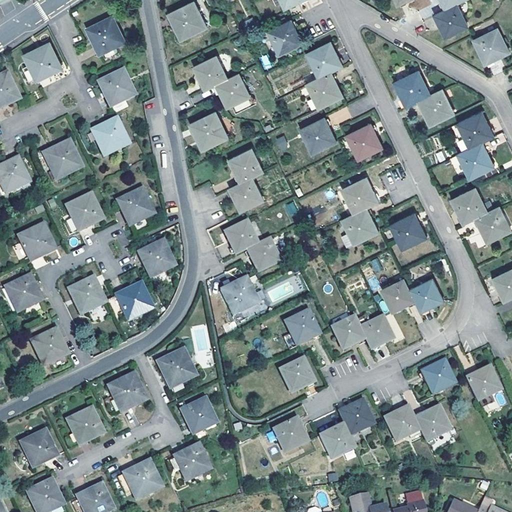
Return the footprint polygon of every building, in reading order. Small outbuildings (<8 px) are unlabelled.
[(280,0),(285,9),(296,3),(302,0),(280,0)] [(440,0),(445,9),(457,4),(456,4),(463,0),(440,0)] [(194,1),(168,14),(181,40),(207,27),(194,1)] [(468,27),(457,4),(445,9),(446,10),(434,15),(445,38),(468,27)] [(113,16),(87,29),(93,42),(100,54),(125,42),(113,16)] [(279,56),(303,44),(297,32),(291,20),(267,32),(279,56)] [(497,29),(474,40),(485,65),(497,59),(509,53),(497,29)] [(307,54),(319,78),(331,72),(343,66),(331,42),(307,54)] [(50,44),(26,56),(38,80),(49,74),(62,68),(50,44)] [(201,81),(205,90),(216,84),(228,79),(217,56),(194,67),(201,81)] [(261,57),(264,69),(270,68),(267,56),(261,57)] [(122,71),(98,83),(104,95),(109,106),(116,103),(120,109),(133,103),(130,96),(133,94),(122,71)] [(401,96),(406,106),(417,101),(418,102),(431,96),(419,71),(395,83),(401,96)] [(343,96),(331,72),(319,78),(307,84),(319,108),(343,96)] [(6,73),(0,76),(0,107),(6,104),(19,98),(6,73)] [(228,79),(216,84),(228,108),(250,97),(239,74),(228,79)] [(214,89),(192,96),(194,101),(216,93),(214,89)] [(454,114),(442,90),(431,96),(418,102),(424,113),(430,126),(454,114)] [(328,115),(333,126),(351,117),(346,106),(328,115)] [(216,112),(190,125),(198,141),(203,150),(228,138),(216,112)] [(458,124),(470,149),(482,142),(494,136),(488,123),(482,112),(458,124)] [(105,123),(91,131),(104,156),(129,144),(116,118),(105,123)] [(325,118),(301,130),(312,154),(336,142),(330,129),(325,118)] [(371,124),(347,136),(359,160),(383,148),(371,124)] [(283,137),(276,140),(282,151),(287,148),(286,146),(287,146),(283,137)] [(55,149),(46,153),(40,156),(38,152),(36,153),(51,183),(82,167),(70,141),(55,149)] [(470,149),(459,155),(471,179),(494,167),(487,152),(482,142),(470,149)] [(240,183),(253,177),(264,172),(253,149),(229,160),(240,183)] [(451,159),(456,170),(461,169),(456,157),(451,159)] [(8,163),(0,166),(0,183),(5,193),(28,182),(17,158),(8,163)] [(240,183),(230,188),(235,198),(241,212),(264,200),(253,177),(240,183)] [(342,190),(354,214),(366,208),(378,202),(366,178),(342,190)] [(452,200),(463,224),(475,218),(476,219),(488,213),(484,203),(476,188),(452,200)] [(142,189),(118,201),(125,216),(129,225),(154,213),(142,189)] [(91,195),(67,207),(79,230),(89,225),(102,219),(91,195)] [(284,206),(289,216),(298,212),(293,201),(284,206)] [(484,203),(488,213),(494,210),(489,201),(484,203)] [(494,210),(488,213),(476,219),(487,243),(511,231),(500,207),(494,210)] [(354,214),(342,220),(348,232),(341,236),(347,248),(378,232),(366,208),(354,214)] [(415,213),(391,226),(402,249),(427,237),(421,225),(415,213)] [(224,232),(235,255),(246,250),(258,244),(247,221),(224,232)] [(29,258),(30,261),(41,255),(54,249),(43,225),(18,237),(21,242),(12,247),(20,262),(29,258)] [(280,262),(269,239),(258,244),(246,250),(257,273),(280,262)] [(163,241),(139,253),(151,276),(175,265),(163,241)] [(32,261),(34,268),(44,264),(41,257),(32,261)] [(374,273),(382,270),(377,258),(370,261),(374,273)] [(511,269),(494,279),(504,301),(511,297),(511,269)] [(30,276),(6,288),(18,312),(41,300),(35,288),(30,276)] [(371,292),(379,290),(376,277),(368,279),(371,292)] [(98,288),(93,278),(69,290),(81,313),(105,302),(98,288)] [(246,278),(220,290),(233,316),(259,303),(246,278)] [(410,289),(416,302),(417,301),(422,312),(432,307),(444,301),(433,278),(410,289)] [(407,306),(416,302),(410,289),(409,290),(404,279),(381,290),(393,313),(407,306)] [(126,292),(117,296),(128,320),(153,308),(141,285),(126,292)] [(308,310),(283,322),(296,346),(320,335),(308,310)] [(385,317),(394,331),(399,328),(390,314),(385,317)] [(359,328),(370,322),(366,315),(355,320),(359,328)] [(355,320),(353,316),(331,328),(342,350),(365,339),(359,328),(355,320)] [(370,322),(359,328),(365,339),(371,350),(393,339),(382,317),(370,322)] [(55,330),(32,341),(44,366),(68,354),(61,341),(55,330)] [(183,351),(157,363),(163,375),(173,396),(185,390),(182,382),(195,376),(183,351)] [(303,358),(279,370),(290,394),(304,388),(315,382),(303,358)] [(444,359),(420,371),(432,395),(456,383),(444,359)] [(477,372),(465,378),(477,402),(501,390),(489,366),(477,372)] [(134,375),(108,387),(120,412),(146,400),(134,375)] [(410,389),(403,392),(412,409),(419,405),(410,389)] [(490,397),(492,402),(483,406),(486,413),(507,404),(502,392),(490,397)] [(205,399),(181,411),(187,423),(192,434),(217,423),(205,399)] [(344,424),(349,437),(374,424),(362,400),(338,412),(344,424)] [(414,418),(420,430),(426,442),(450,430),(438,406),(426,412),(414,418)] [(395,442),(420,430),(414,418),(408,407),(396,412),(383,418),(395,442)] [(91,410),(68,421),(79,444),(90,439),(103,433),(91,410)] [(296,418),(272,430),(284,454),(308,442),(296,418)] [(349,437),(344,424),(333,429),(320,436),(332,460),(355,449),(349,437)] [(45,432),(22,443),(33,467),(45,461),(56,455),(45,432)] [(186,451),(174,457),(186,480),(210,469),(198,446),(186,451)] [(136,468),(117,477),(125,494),(131,491),(135,499),(161,487),(149,462),(136,468)] [(51,481),(28,492),(37,511),(46,511),(62,504),(56,490),(51,481)] [(89,491),(77,497),(83,511),(106,511),(113,509),(101,485),(89,491)] [(408,505),(422,502),(420,493),(406,497),(408,505)] [(362,511),(373,509),(370,494),(351,499),(354,511),(362,511)] [(477,511),(504,511),(491,506),(493,501),(485,497),(477,511)] [(475,511),(452,501),(447,511),(475,511)] [(408,509),(396,511),(424,511),(422,502),(408,505),(408,509)]
